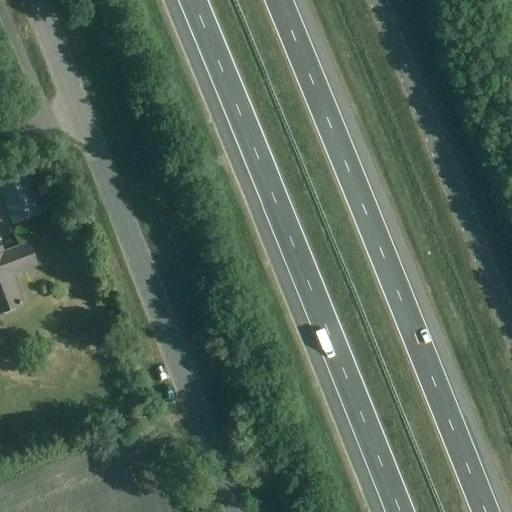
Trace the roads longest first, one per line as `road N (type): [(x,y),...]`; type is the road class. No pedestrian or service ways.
road 1 (motorway): [(193,0),(400,511)]
road 2 (motorway): [(484,511),(278,0)]
road 3 (tertiary): [(235,511),(81,111)]
road 4 (unclassified): [(511,331),(376,0)]
road 5 (tertiary): [(81,111),(35,0)]
